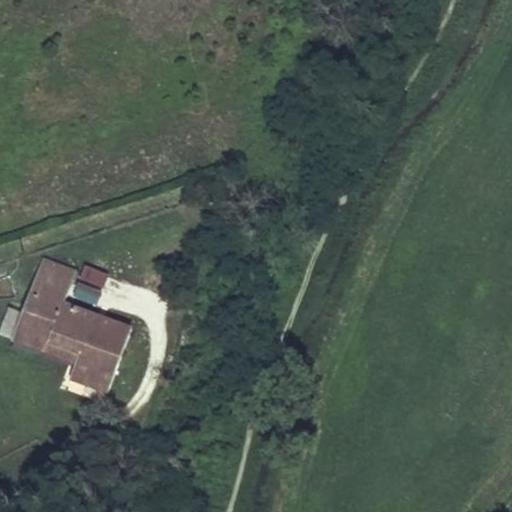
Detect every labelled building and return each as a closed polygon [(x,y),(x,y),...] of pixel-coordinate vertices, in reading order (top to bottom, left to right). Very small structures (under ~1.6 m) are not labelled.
[(75,273),(43,260),(39,269),(71,282),(75,273)] [(82,263),(71,294),(98,304),(109,273),(82,263)] [(71,378),(109,392),(131,329),(106,320),(102,328),(92,324),(95,315),(64,304),(71,282),(39,269),(29,294),(41,299),(28,334),(79,354),(75,364),(71,378)] [(41,299),(29,294),(10,339),(75,364),(79,354),(28,334),(41,299)] [(0,301),(0,320),(10,321),(9,301),(0,301)] [(106,320),(95,315),(92,324),(102,328),(106,320)]
